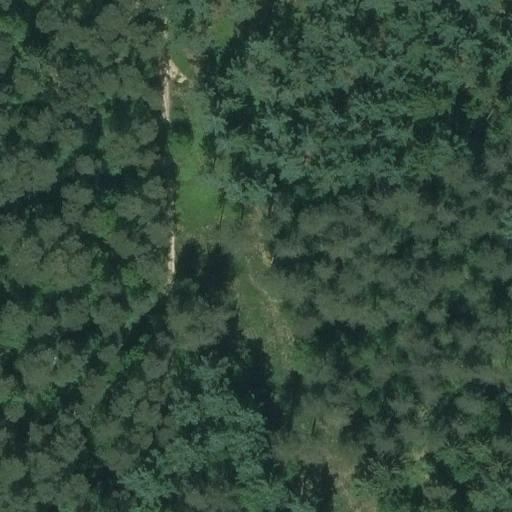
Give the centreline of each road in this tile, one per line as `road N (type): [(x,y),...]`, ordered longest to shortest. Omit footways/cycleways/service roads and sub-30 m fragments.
road 1 (track): [(180,511),(166,0)]
road 2 (track): [(180,499),(443,434),(511,432)]
